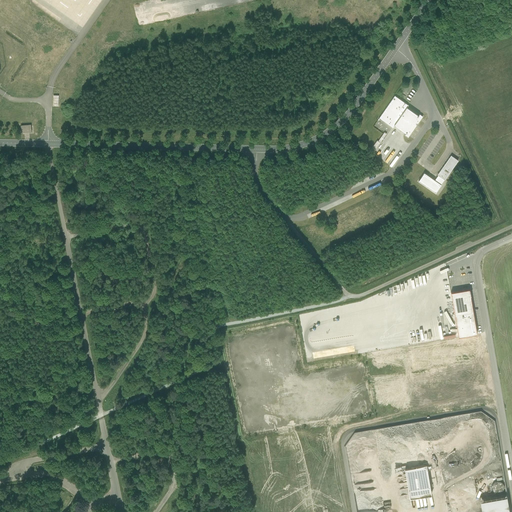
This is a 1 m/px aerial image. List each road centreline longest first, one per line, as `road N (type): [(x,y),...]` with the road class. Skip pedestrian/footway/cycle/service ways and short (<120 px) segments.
road 1 (track): [(351,296),(216,327),(218,357),(210,366),(0,462)]
road 2 (unknown): [(286,219),(391,168),(433,113),(413,66),(395,48)]
road 3 (unclassified): [(511,238),(483,252),(476,266),(511,477)]
road 4 (unknown): [(426,511),(447,483),(488,453),(480,433),(438,448)]
